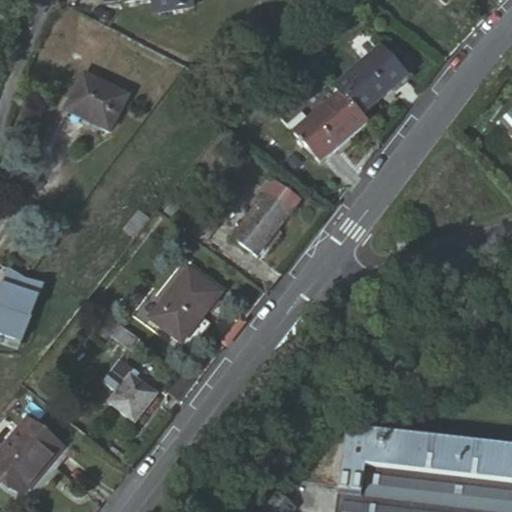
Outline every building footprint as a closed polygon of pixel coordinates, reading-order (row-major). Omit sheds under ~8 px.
[(123,0),(124,1),(130,0),(151,0),(153,7),(159,12),(192,8),(191,0),(123,0)] [(380,46),(334,86),(342,95),(361,116),(406,75),(380,46)] [(132,95),(89,72),(70,108),(114,130),(132,95)] [(324,169),(371,127),(361,116),(342,95),(296,135),(324,169)] [(268,177),(227,233),(253,252),(294,196),(268,177)] [(192,215),(183,226),(199,239),(208,227),(192,215)] [(40,289),(26,283),(9,273),(0,293),(0,339),(15,347),(40,289)] [(190,275),(155,320),(182,341),(218,296),(190,275)] [(125,347),(135,335),(109,314),(98,327),(125,347)] [(96,380),(113,392),(130,371),(133,368),(114,353),(105,364),(107,367),(96,380)] [(130,371),(113,392),(108,399),(134,420),(156,392),(130,371)] [(511,451),(362,436),(336,434),(327,511),(335,511),(340,471),(511,490),(511,451)] [(46,435),(5,487),(36,511),(46,511),(83,465),(46,435)] [(511,511),(511,490),(340,471),(335,511),(511,511)] [(287,511),(276,499),(263,511),(287,511)]
